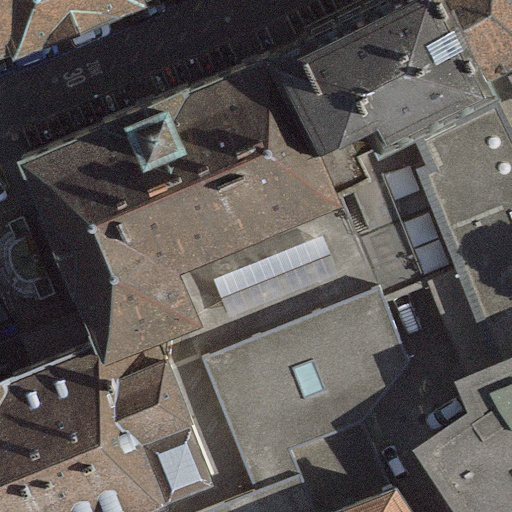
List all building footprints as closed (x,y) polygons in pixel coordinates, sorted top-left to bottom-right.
[(0,0),(0,26),(65,0),(0,0)] [(373,0),(270,49),(315,145),(343,130),(364,171),(376,167),(421,148),(442,189),(511,156),(511,128),(448,0),(373,0)] [(511,0),(448,0),(511,128),(511,0)] [(270,49),(22,155),(87,327),(91,338),(97,355),(155,331),(197,314),(174,264),(370,183),(364,171),(343,130),(315,145),(270,49)] [(421,148),(376,167),(422,286),(433,280),(472,372),(466,374),(478,407),(424,443),(470,511),(511,511),(511,156),(442,189),(421,148)] [(379,282),(385,299),(422,286),(376,167),(364,171),(370,183),(174,264),(197,314),(155,331),(214,476),(164,495),(166,499),(134,511),(194,511),(256,487),(201,355),(379,282)] [(385,299),(379,282),(201,355),(256,487),(194,511),(328,511),(389,488),(362,417),(409,358),(385,299)] [(0,376),(0,511),(134,511),(166,499),(164,495),(214,476),(155,331),(97,355),(91,338),(0,376)] [(412,511),(395,485),(389,488),(328,511),(412,511)]
